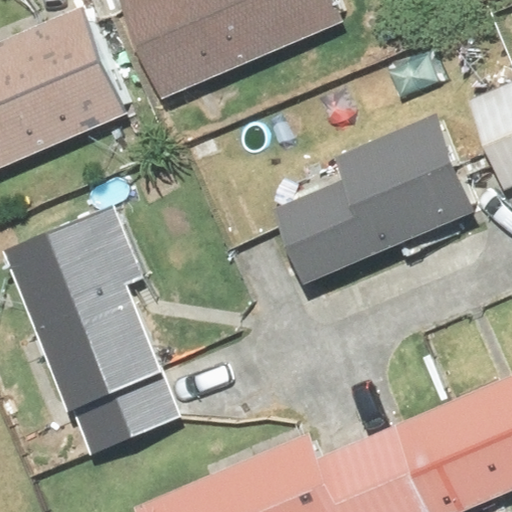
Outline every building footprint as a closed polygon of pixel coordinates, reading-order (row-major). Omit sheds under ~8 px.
[(97,0),(0,40),(0,168),(150,106),(104,0),(97,0)] [(143,0),(183,90),(365,13),(360,0),(143,0)] [(511,86),(483,100),(511,162),(511,86)] [(331,273),(501,203),(460,104),(356,148),(366,172),(300,199),(331,273)] [(135,197),(22,246),(110,448),(207,406),(151,277),(166,270),(135,197)] [(328,423),(153,497),(159,511),(445,511),(456,507),(458,511),(467,511),(511,493),(511,377),(339,450),(328,423)]
